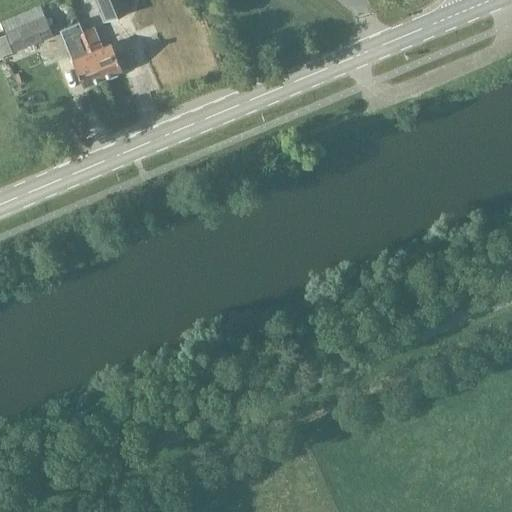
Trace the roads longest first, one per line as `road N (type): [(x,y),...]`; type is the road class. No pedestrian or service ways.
road 1 (unclassified): [(0,501),(511,288)]
road 2 (primary): [(0,206),(488,0)]
